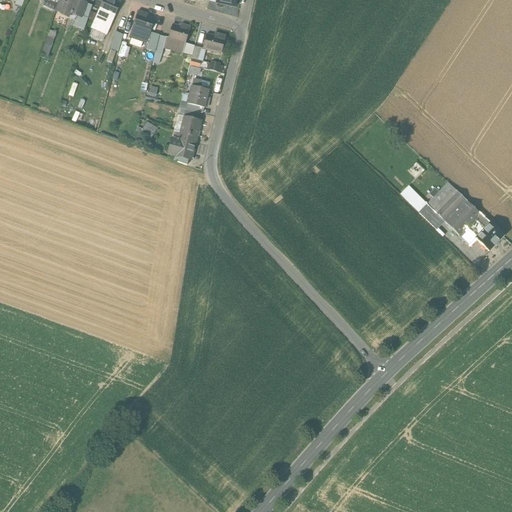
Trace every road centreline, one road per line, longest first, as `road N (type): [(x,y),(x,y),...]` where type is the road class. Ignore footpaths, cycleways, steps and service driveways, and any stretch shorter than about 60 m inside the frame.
road 1 (unclassified): [(384,374),(209,172)]
road 2 (secondary): [(384,374),(261,511)]
road 3 (secondary): [(511,261),(384,374)]
road 4 (residential): [(209,172),(243,27)]
